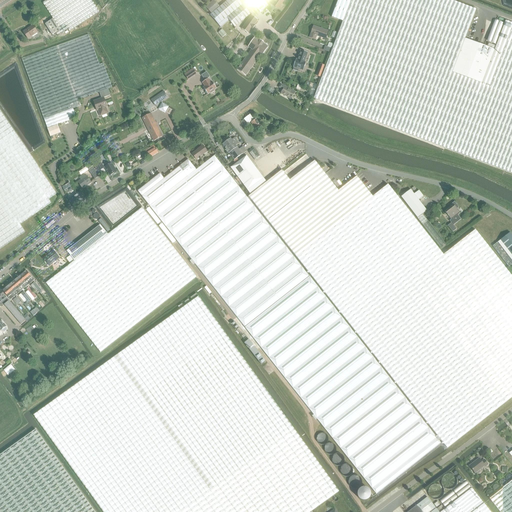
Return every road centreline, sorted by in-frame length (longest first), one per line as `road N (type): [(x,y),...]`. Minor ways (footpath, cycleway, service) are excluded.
road 1 (unclassified): [(230,118),(248,140),(290,136),(376,170),(464,192),(511,217)]
road 2 (unclassified): [(230,118),(123,176),(0,275)]
road 3 (unclassified): [(511,409),(374,511)]
road 4 (unclassified): [(311,0),(259,88),(230,118)]
